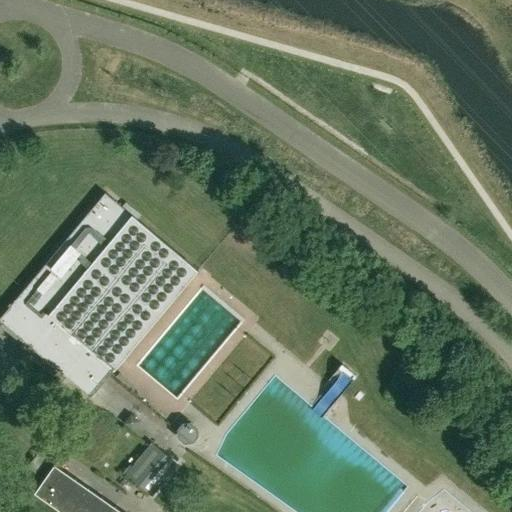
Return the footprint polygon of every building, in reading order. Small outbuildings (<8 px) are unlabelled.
[(106,192),(24,289),(0,318),(0,320),(28,344),(58,369),(91,397),(198,269),(106,192)] [(198,427),(191,422),(183,423),(178,429),(178,437),(185,442),(193,441),(198,435),(198,427)] [(124,473),(143,489),(167,460),(148,444),(124,473)] [(50,456),(42,449),(28,466),(36,473),(50,456)] [(63,511),(123,511),(55,464),(43,481),(35,492),(63,511)]
